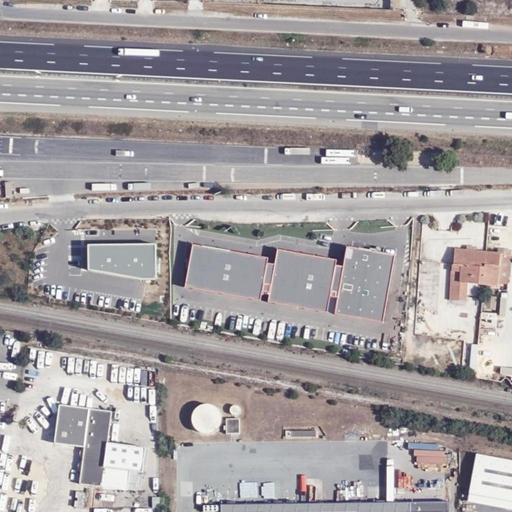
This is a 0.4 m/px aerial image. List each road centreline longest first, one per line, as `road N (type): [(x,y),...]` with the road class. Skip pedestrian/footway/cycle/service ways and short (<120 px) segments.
road 1 (unclassified): [(511,38),(0,12)]
road 2 (motorway): [(511,80),(0,55)]
road 3 (motorway): [(0,86),(511,110)]
road 4 (residential): [(511,199),(0,215)]
